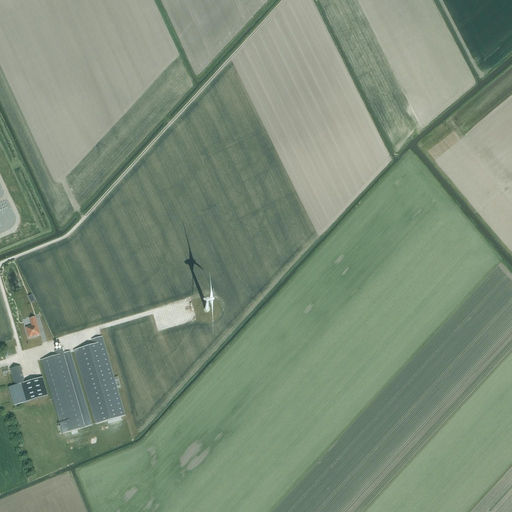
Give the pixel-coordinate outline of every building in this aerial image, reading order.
[(29,327),(26,328),(29,338),(33,337),(36,336),(40,335),(40,334),(35,317),(30,318),(32,326),(29,327)] [(93,345),(75,350),(96,425),(124,416),(101,338),(95,339),(95,342),(93,343),(93,345)] [(85,427),(62,349),(54,351),(56,356),(41,360),(63,434),(71,431),(72,435),(78,433),(77,430),(85,427)] [(70,351),(63,353),(85,427),(91,425),(70,351)] [(15,385),(8,387),(13,406),(26,402),(21,384),(25,382),(20,366),(10,369),(15,385)] [(25,382),(21,384),(26,402),(48,396),(42,378),(25,382)]
